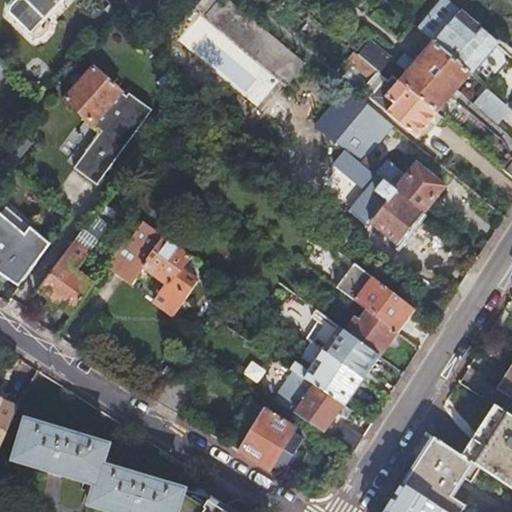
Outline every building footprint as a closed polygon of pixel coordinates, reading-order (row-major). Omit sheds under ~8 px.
[(14,0),(9,5),(8,13),(33,39),(41,37),(48,30),(50,23),(45,18),(63,0),(14,0)] [(470,72),(485,86),(510,56),(494,43),(496,41),(459,9),(449,21),(438,11),(428,22),(430,24),(422,33),(426,37),(432,41),(469,74),(470,72)] [(422,41),(426,37),(422,33),(417,28),(413,33),(422,41)] [(368,41),(356,54),(378,73),(390,60),(368,41)] [(405,73),(399,80),(436,112),(450,96),(456,89),(469,74),(432,41),(412,64),(401,54),(393,63),(405,73)] [(436,113),(436,112),(399,80),(393,75),(387,81),(378,73),(356,54),(352,51),(346,59),(369,79),(366,83),(374,90),(366,98),(414,139),(436,113)] [(152,108),(129,91),(126,94),(94,65),(65,98),(101,129),(74,166),(97,183),(152,108)] [(334,141),(366,104),(353,93),(346,87),(313,125),(334,141)] [(495,126),(509,109),(484,88),(470,105),(495,126)] [(365,154),(391,124),(368,105),(367,105),(366,104),(334,141),(349,154),(422,213),(444,185),(411,158),(401,171),(386,158),(379,166),(365,154)] [(396,245),(422,213),(349,154),(341,164),(389,203),(371,224),(396,245)] [(144,222),(159,233),(176,209),(161,198),(144,222)] [(5,207),(0,213),(0,214),(24,235),(30,227),(5,207)] [(83,228),(99,239),(110,224),(94,212),(83,228)] [(0,272),(2,274),(1,276),(18,287),(50,244),(30,227),(24,235),(0,214),(0,272)] [(192,273),(200,263),(159,233),(144,222),(131,239),(127,237),(106,265),(132,284),(144,268),(166,284),(154,300),(173,314),(185,298),(198,282),(186,273),(188,270),(192,273)] [(58,305),(71,314),(93,284),(75,272),(99,239),(83,228),(36,291),(49,300),(44,308),(52,313),(58,305)] [(366,310),(395,332),(412,309),(354,263),(336,288),(366,310)] [(321,351),(322,350),(362,379),(379,356),(378,355),(345,332),(315,310),(310,316),(318,323),(309,343),(321,351)] [(354,319),(345,332),(378,355),(395,332),(366,310),(358,322),(354,319)] [(342,405),(343,406),(362,379),(322,350),(321,351),(308,372),(294,362),(290,369),(293,372),(342,405)] [(511,360),(494,389),(511,400),(511,360)] [(247,363),(241,377),(257,385),(264,370),(247,363)] [(274,401),(323,433),(336,413),(342,405),(293,372),(274,401)] [(155,401),(179,415),(194,390),(171,375),(155,401)] [(0,442),(17,406),(2,400),(0,399),(0,442)] [(226,444),(269,471),(271,467),(281,474),(302,439),(292,433),(295,429),(254,402),(226,444)] [(342,405),(336,413),(344,419),(349,410),(343,406),(342,405)] [(499,408),(493,405),(461,456),(466,459),(499,408)] [(511,417),(499,409),(499,408),(466,459),(479,468),(511,489),(511,417)] [(175,511),(182,494),(183,490),(102,465),(108,445),(24,419),(11,461),(93,486),(87,506),(107,511),(175,511)] [(341,423),(331,438),(332,439),(352,452),(358,442),(362,437),(341,423)] [(433,438),(403,485),(444,511),(462,511),(461,511),(465,505),(451,496),(463,478),(470,482),(479,468),(466,459),(461,456),(433,438)] [(444,511),(403,485),(385,511),(444,511)] [(235,511),(225,505),(202,491),(200,495),(195,502),(182,494),(175,511),(235,511)]
